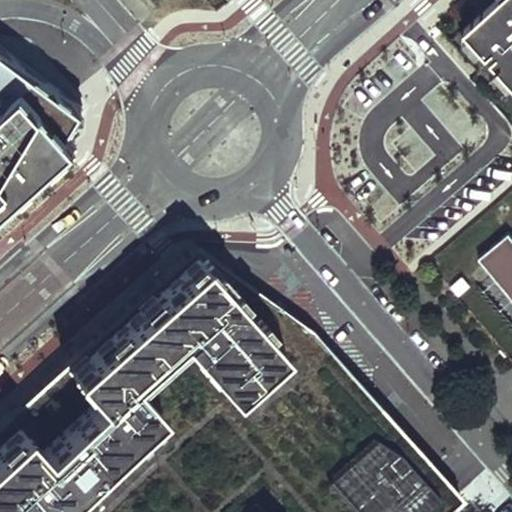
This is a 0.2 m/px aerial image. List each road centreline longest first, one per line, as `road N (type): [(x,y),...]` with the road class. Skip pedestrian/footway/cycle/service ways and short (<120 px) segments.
road 1 (residential): [(511,473),(259,185)]
road 2 (tertiary): [(0,357),(146,225),(197,198)]
road 3 (tertiary): [(147,141),(0,278)]
road 4 (tertiary): [(281,112),(324,53),(384,0)]
